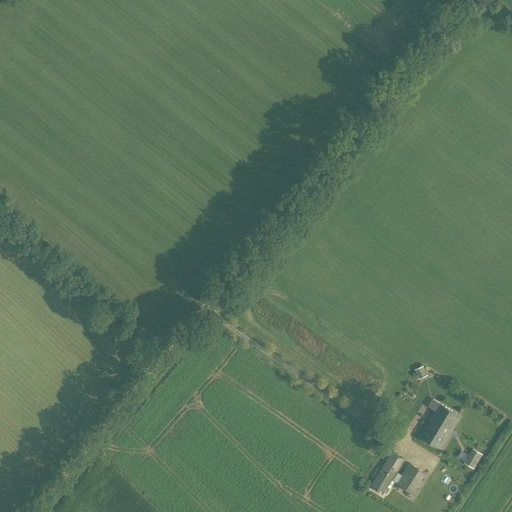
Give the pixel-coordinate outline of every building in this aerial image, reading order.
[(425,365),(416,367),(419,378),(428,375),(425,365)] [(441,449),(461,417),(440,404),(421,436),(441,449)] [(482,454),(473,449),(465,463),(473,469),(482,454)] [(383,495),(405,460),(392,452),(370,486),(383,495)] [(415,496),(429,475),(410,463),(396,483),(415,496)]
